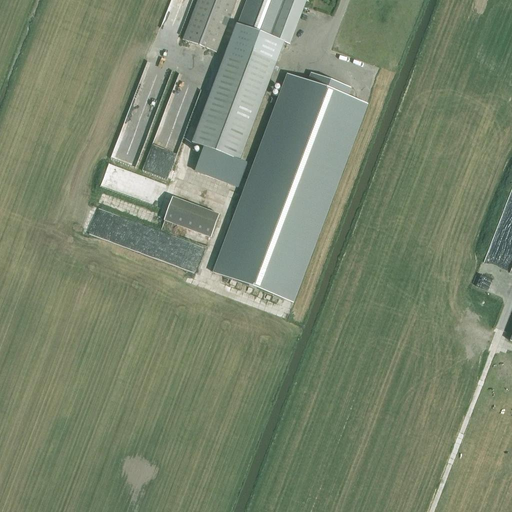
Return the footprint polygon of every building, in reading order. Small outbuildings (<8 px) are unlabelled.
[(197,0),(182,40),(217,53),(236,0),(197,0)] [(247,0),(238,25),(275,39),(289,0),(247,0)] [(289,0),(275,39),(285,43),(290,45),(307,0),(289,0)] [(237,25),(192,143),(205,148),(240,161),(285,43),(275,39),(238,25),(237,25)] [(215,274),(292,303),(319,232),(367,105),(348,98),(351,89),(312,74),(308,83),(289,75),(230,232),(215,274)] [(132,164),(147,170),(165,120),(149,114),(132,164)] [(205,148),(196,172),(240,189),(249,165),(240,161),(205,148)] [(154,186),(158,177),(115,160),(111,168),(109,167),(107,172),(111,173),(108,179),(129,187),(132,179),(139,182),(136,188),(155,195),(158,187),(154,186)] [(175,194),(167,218),(214,233),(222,209),(175,194)]
